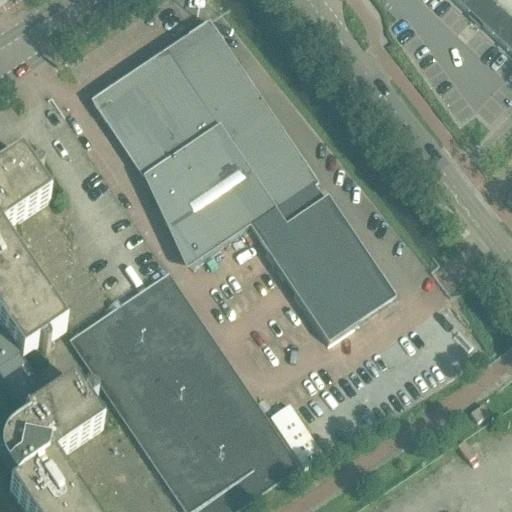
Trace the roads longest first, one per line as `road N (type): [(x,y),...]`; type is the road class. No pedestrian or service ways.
road 1 (unclassified): [(511,266),(307,0)]
road 2 (unclassified): [(0,84),(117,0)]
